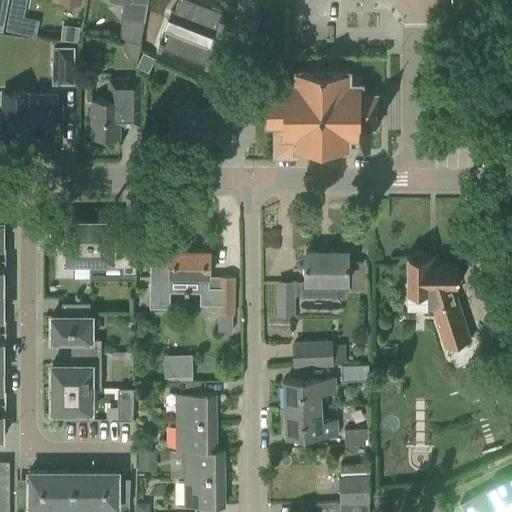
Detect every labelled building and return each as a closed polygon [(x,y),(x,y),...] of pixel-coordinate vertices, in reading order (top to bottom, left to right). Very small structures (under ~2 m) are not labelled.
[(122,0),(124,1),(120,19),(122,24),(119,39),(140,45),(148,0),(122,0)] [(219,49),(222,42),(229,23),(218,19),(221,11),(193,0),(177,0),(173,12),(170,10),(157,43),(217,66),(223,51),(219,49)] [(8,12),(4,29),(20,32),(23,15),(8,12)] [(63,24),(60,39),(77,41),(79,26),(63,24)] [(53,47),(53,71),(57,71),(57,83),(73,83),(73,47),(53,47)] [(349,70),(313,70),(296,70),(296,83),(284,82),(284,93),(266,93),(266,124),(275,124),(274,156),(297,156),(297,147),(349,147),(349,144),(360,144),(360,134),(371,135),(371,124),(377,124),(377,94),(361,94),(361,86),(363,86),(363,81),(360,81),(360,74),(349,74),(349,70)] [(92,98),(91,117),(91,137),(119,137),(120,120),(127,120),(127,105),(139,105),(139,125),(140,125),(141,78),(108,77),(108,99),(92,98)] [(0,93),(0,111),(2,111),(2,128),(36,129),(36,141),(60,141),(60,101),(26,101),(26,89),(2,88),(2,93),(0,93)] [(242,123),(242,96),(221,96),(221,108),(175,107),(175,119),(172,119),(171,132),(174,138),(222,139),(223,121),(227,121),(227,122),(242,123)] [(122,273),(135,273),(137,249),(114,249),(113,220),(65,220),(65,249),(56,249),(56,276),(74,276),(74,261),(105,261),(105,266),(122,266),(122,273)] [(233,314),(233,275),(209,275),(210,250),(170,249),(169,256),(150,256),(149,307),(170,307),(170,290),(184,291),(184,293),(189,293),(189,291),(200,291),(199,304),(219,304),(218,313),(233,314)] [(305,250),(305,281),(301,281),(301,295),(347,295),(347,250),(305,250)] [(407,264),(406,285),(408,285),(408,293),(428,293),(428,304),(432,306),(445,349),(471,341),(453,285),(458,285),(458,283),(458,263),(438,263),(438,254),(428,254),(426,254),(426,255),(423,251),(414,251),(410,254),(407,254),(407,264)] [(278,281),(278,313),(294,313),(294,281),(278,281)] [(90,314),(89,302),(63,302),(63,314),(90,314)] [(77,339),(77,351),(101,351),(101,338),(92,338),(92,314),(90,314),(63,314),(51,314),(51,339),(77,339)] [(294,364),(333,362),(332,341),(293,342),(294,364)] [(101,387),(101,351),(77,351),(76,363),(51,363),(51,411),(92,411),(92,387),(101,387)] [(193,377),(192,351),(165,352),(165,378),(193,377)] [(341,365),(341,381),(368,380),(368,364),(341,365)] [(285,407),(321,405),(320,391),(335,391),(334,377),(284,379),(285,407)] [(132,419),(132,387),(119,387),(119,419),(132,419)] [(177,421),(216,421),(216,392),(176,392),(177,421)] [(321,420),(321,405),(285,407),(287,435),(337,432),(336,419),(321,420)] [(185,449),(224,448),(216,448),(216,421),(177,421),(177,449),(185,449)] [(344,429),(345,446),(369,445),(369,428),(344,429)] [(185,477),(224,476),(224,448),(185,449),(185,477)] [(157,466),(157,449),(140,450),(141,467),(157,466)] [(9,460),(0,460),(0,511),(9,511),(9,491),(9,467),(9,460)] [(370,501),(369,464),(341,465),(341,476),(340,476),(340,501),(370,501)] [(28,506),(51,506),(51,470),(28,470),(28,506)] [(51,470),(51,506),(73,506),(73,470),(51,470)] [(73,470),(73,506),(95,506),(95,470),(73,470)] [(95,470),(95,506),(118,506),(118,470),(95,470)] [(511,511),(511,473),(459,502),(464,511),(511,511)] [(185,477),(185,505),(225,505),(224,476),(185,477)] [(369,511),(370,501),(340,501),(340,511),(369,511)]
